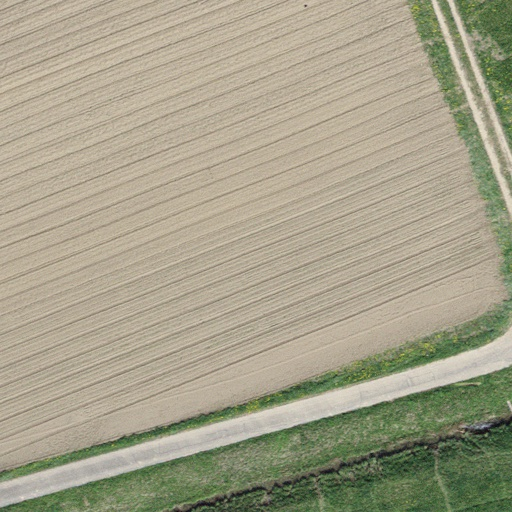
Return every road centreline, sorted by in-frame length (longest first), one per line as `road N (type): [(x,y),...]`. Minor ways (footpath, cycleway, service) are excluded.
road 1 (track): [(0,495),(511,353)]
road 2 (track): [(437,0),(511,198)]
